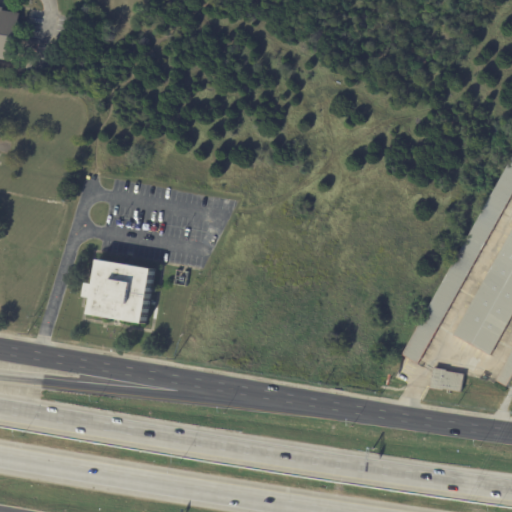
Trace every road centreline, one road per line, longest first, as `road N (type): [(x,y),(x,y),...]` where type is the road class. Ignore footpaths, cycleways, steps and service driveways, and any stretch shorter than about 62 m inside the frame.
road 1 (motorway): [(511,493),(0,411)]
road 2 (motorway): [(0,461),(321,511)]
road 3 (secondary): [(282,395),(0,348)]
road 4 (motorway): [(282,395),(0,380)]
road 5 (secondary): [(511,429),(282,395)]
